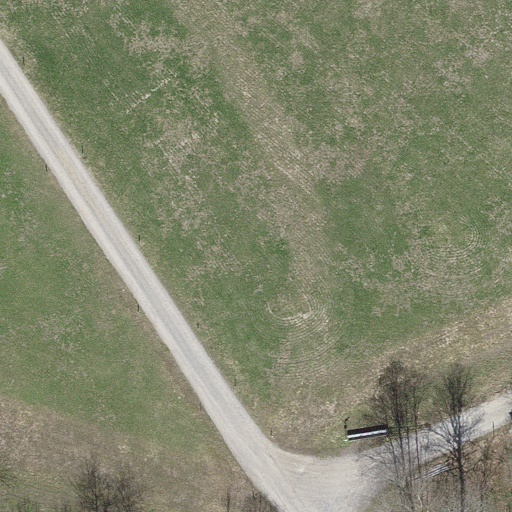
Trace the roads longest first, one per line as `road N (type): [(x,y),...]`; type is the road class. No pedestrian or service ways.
road 1 (track): [(290,511),(0,68)]
road 2 (track): [(272,487),(511,410)]
